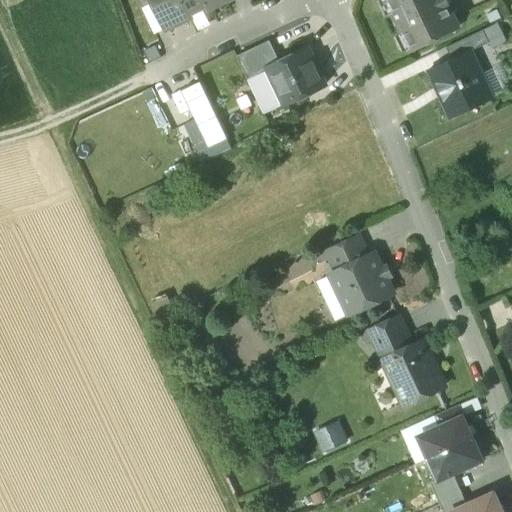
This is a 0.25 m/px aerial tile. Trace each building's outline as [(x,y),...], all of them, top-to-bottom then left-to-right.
[(190,14),(183,0),(152,0),(154,3),(167,30),(193,18),(191,13),(190,14)] [(183,0),(190,14),(191,13),(209,5),(209,4),(207,0),(183,0)] [(207,0),(209,4),(209,5),(211,9),(229,0),(207,0)] [(387,0),(411,50),(421,46),(422,47),(433,42),(432,41),(459,28),(449,6),(450,6),(446,0),(387,0)] [(484,31),(447,48),(453,60),(470,51),(471,53),(490,44),(484,31)] [(270,41),(237,57),(249,81),(269,71),(269,69),(280,63),(270,41)] [(280,63),(269,69),(269,71),(249,81),(265,114),(325,86),(308,50),(280,63)] [(453,60),(432,70),(444,97),(442,97),(452,118),(493,99),(479,71),(476,72),(467,54),(471,53),(470,51),(453,60)] [(232,149),(201,83),(183,92),(196,120),(185,125),(203,163),(232,149)] [(360,239),(329,253),(338,272),(368,258),(360,239)] [(338,272),(332,275),(320,281),(338,320),(393,294),(374,255),(368,258),(338,272)] [(400,318),(371,331),(374,339),(384,360),(413,347),(400,318)] [(371,331),(363,335),(367,342),(374,339),(371,331)] [(384,360),(384,361),(393,381),(397,383),(407,403),(404,404),(405,406),(445,387),(437,369),(436,367),(432,360),(433,359),(432,357),(431,357),(424,342),(413,347),(384,360)] [(458,406),(436,416),(441,427),(463,417),(458,406)] [(441,427),(419,437),(429,458),(473,438),(463,417),(441,427)] [(316,428),(324,451),(350,442),(342,419),(316,428)] [(473,438),(429,458),(439,480),(453,474),(483,461),(473,438)] [(463,495),(453,474),(439,480),(431,484),(441,505),(463,495)] [(455,511),(502,511),(495,494),(468,506),(455,511)] [(463,495),(441,505),(443,511),(455,511),(468,506),(463,495)]
